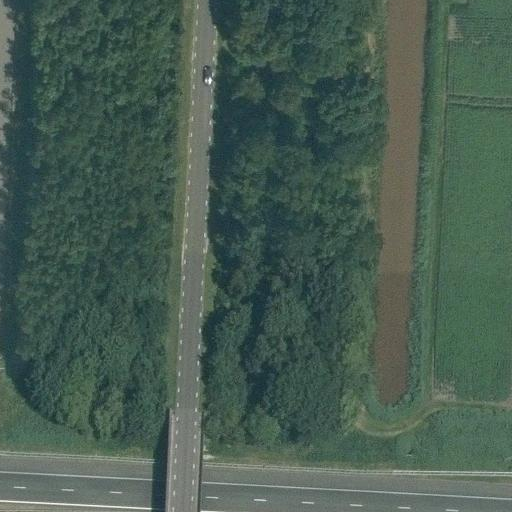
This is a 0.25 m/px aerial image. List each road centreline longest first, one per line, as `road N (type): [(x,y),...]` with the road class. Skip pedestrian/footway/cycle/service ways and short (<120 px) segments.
road 1 (tertiary): [(180,511),(205,0)]
road 2 (motorway): [(429,511),(0,488)]
